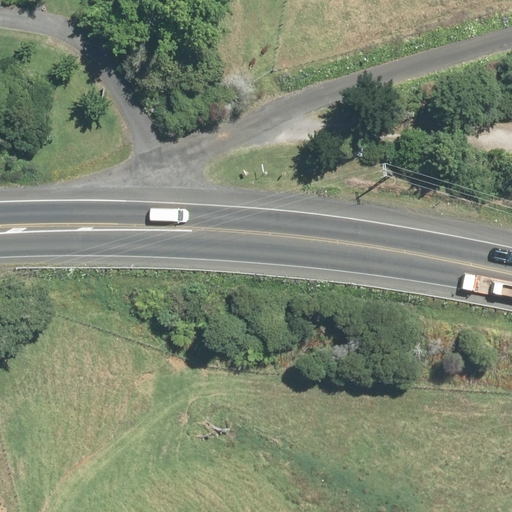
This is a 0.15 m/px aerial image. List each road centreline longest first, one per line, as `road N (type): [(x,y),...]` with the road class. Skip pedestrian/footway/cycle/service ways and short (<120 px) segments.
road 1 (unclassified): [(511,39),(324,93),(170,161),(148,224)]
road 2 (primary): [(148,224),(349,244),(511,273)]
road 3 (primary): [(0,228),(148,224)]
